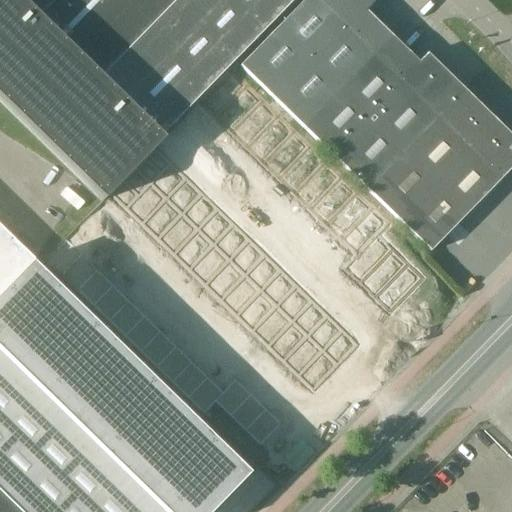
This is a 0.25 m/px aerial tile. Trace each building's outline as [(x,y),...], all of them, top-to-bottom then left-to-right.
[(160,137),(293,0),(54,0),(37,17),(19,0),(0,0),(0,100),(103,201),(110,195),(135,169),(155,149),(163,140),(160,137)] [(369,0),(304,0),(239,67),(303,129),(392,38),(366,13),(374,4),(369,0)] [(511,138),(426,55),(417,63),(392,38),(303,129),(429,252),(511,167),(511,155),(507,151),(511,145),(511,138)] [(229,72),(199,103),(215,118),(245,88),(229,72)] [(245,88),(215,118),(231,134),(261,103),(245,88)] [(261,103),(231,134),(247,149),(277,119),(261,103)] [(277,119),(247,149),(263,165),(293,134),(277,119)] [(293,134),(263,165),(278,180),(308,149),(293,134)] [(155,149),(135,169),(151,185),(171,164),(155,149)] [(308,149),(278,180),(294,195),(324,165),(308,149)] [(171,164),(151,185),(167,200),(187,180),(171,164)] [(324,165),(294,195),(310,211),(340,180),(324,165)] [(135,169),(110,195),(126,210),(151,185),(135,169)] [(187,180),(167,200),(182,215),(202,195),(187,180)] [(340,180),(310,211),(326,226),(356,195),(340,180)] [(151,185),(126,210),(142,226),(167,200),(151,185)] [(202,195),(182,215),(198,231),(218,210),(202,195)] [(356,195),(326,226),(341,241),(371,211),(356,195)] [(167,200),(142,226),(157,241),(182,215),(167,200)] [(218,210),(198,231),(214,246),(234,226),(218,210)] [(371,211),(341,241),(357,257),(387,226),(371,211)] [(182,215),(157,241),(173,256),(198,231),(182,215)] [(234,226),(214,246),(229,262),(249,241),(234,226)] [(387,226),(357,257),(373,272),(403,241),(387,226)] [(0,295),(34,260),(0,227),(0,295)] [(198,231),(173,256),(189,272),(214,246),(198,231)] [(65,240),(45,260),(62,276),(81,256),(65,240)] [(249,241),(229,262),(245,277),(265,256),(249,241)] [(403,241),(373,272),(389,287),(419,257),(403,241)] [(214,246),(189,272),(205,287),(229,262),(214,246)] [(81,256),(62,276),(77,292),(97,271),(81,256)] [(265,256),(245,277),(261,292),(281,272),(265,256)] [(419,257),(389,287),(406,305),(436,274),(419,257)] [(229,262),(205,287),(220,302),(245,277),(229,262)] [(0,511),(211,511),(248,475),(31,263),(0,295),(0,511)] [(97,271),(77,292),(93,307),(113,287),(97,271)] [(281,272),(261,292),(277,308),(297,287),(281,272)] [(245,277),(220,302),(236,318),(261,292),(245,277)] [(113,287),(93,307),(109,322),(128,302),(113,287)] [(297,287),(277,308),(292,323),(312,303),(297,287)] [(261,292),(236,318),(252,333),(277,308),(261,292)] [(128,302),(109,322),(124,338),(144,317),(128,302)] [(312,303),(292,323),(308,338),(328,318),(312,303)] [(277,308),(252,333),(268,348),(292,323),(277,308)] [(144,317),(124,338),(140,353),(160,333),(144,317)] [(328,318),(308,338),(324,354),(344,333),(328,318)] [(292,323),(268,348),(283,364),(308,338),(292,323)] [(160,333),(140,353),(156,368),(176,348),(160,333)] [(344,333),(324,354),(341,371),(361,350),(344,333)] [(308,338),(283,364),(299,379),(324,354),(308,338)] [(176,348),(156,368),(172,384),(191,364),(176,348)] [(324,354),(299,379),(317,396),(341,371),(324,354)] [(191,364),(172,384),(187,399),(207,379),(191,364)] [(207,379),(187,399),(203,414),(223,394),(207,379)] [(223,394),(203,414),(219,430),(239,410),(223,394)] [(239,410),(219,430),(235,445),(254,425),(239,410)] [(254,425),(235,445),(252,462),(272,442),(254,425)]
